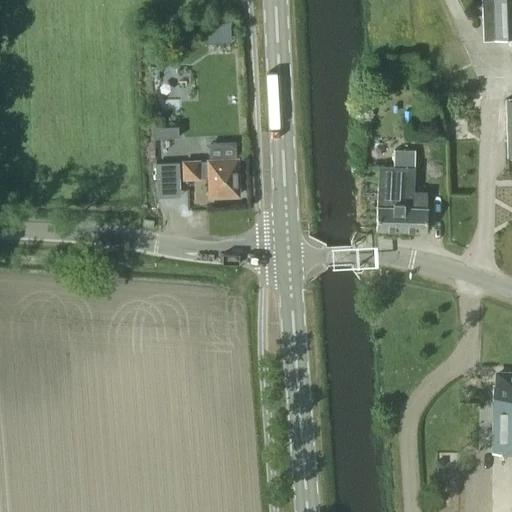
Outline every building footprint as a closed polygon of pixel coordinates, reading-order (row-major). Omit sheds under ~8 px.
[(511,36),(511,0),(493,0),(494,8),(482,9),(483,26),(494,25),(495,37),(511,36)] [(396,53),(396,65),(419,64),(419,51),(396,53)] [(178,125),(152,127),(153,138),(179,137),(178,125)] [(376,229),(429,231),(430,209),(427,209),(427,193),(414,193),(416,150),(394,149),(393,166),(378,166),(376,229)] [(184,178),(199,177),(209,177),(210,196),(238,195),(237,159),(208,160),(183,161),(184,178)] [(511,452),(511,374),(498,374),(498,385),(494,385),(492,453),(511,452)]
